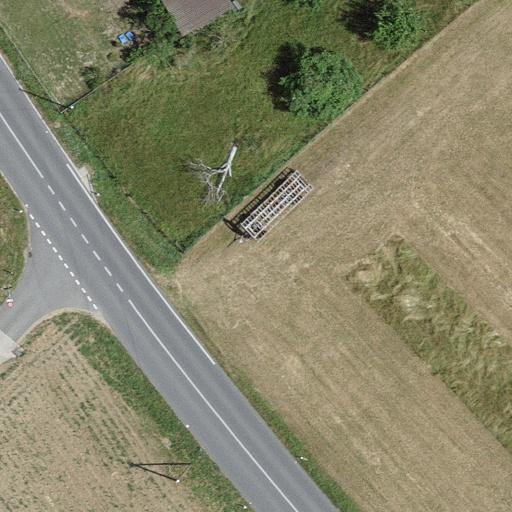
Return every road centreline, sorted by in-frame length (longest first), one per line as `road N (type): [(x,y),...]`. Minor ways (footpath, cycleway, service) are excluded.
road 1 (tertiary): [(0,110),(85,245),(302,511)]
road 2 (track): [(85,245),(0,347)]
